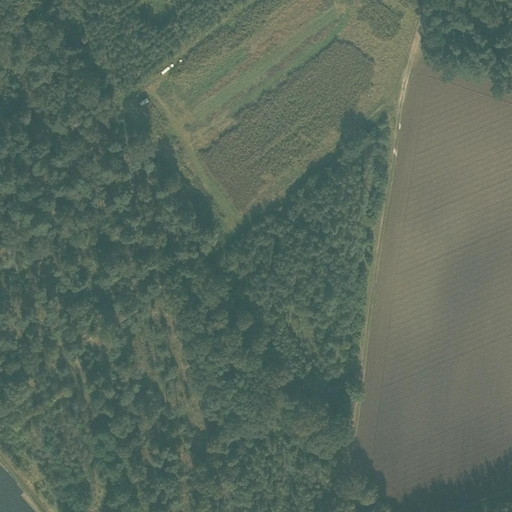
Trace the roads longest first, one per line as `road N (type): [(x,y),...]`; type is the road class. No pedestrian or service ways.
road 1 (track): [(401,95),(0,411)]
road 2 (track): [(339,498),(401,95)]
